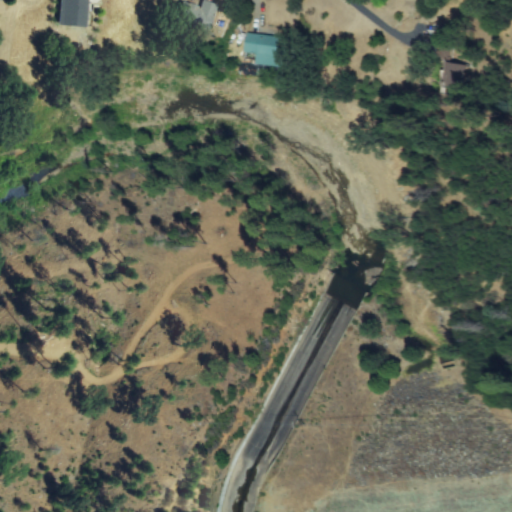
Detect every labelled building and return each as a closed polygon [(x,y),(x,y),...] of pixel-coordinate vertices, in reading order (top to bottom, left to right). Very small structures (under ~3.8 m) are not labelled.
[(87,0),(86,23),(61,20),(62,0),(87,0)] [(184,3),(201,10),(204,2),(216,8),(206,33),(177,21),(184,3)] [(452,32),(451,56),(438,55),(439,32),(452,32)] [(247,66),(270,68),(273,38),(236,34),(234,54),(248,55),(247,66)] [(262,63),(263,53),(249,51),(252,35),(292,40),(288,67),(262,63)] [(457,97),(439,93),(446,61),(464,65),(457,97)] [(425,93),(448,93),(448,62),(425,62),(425,93)]
